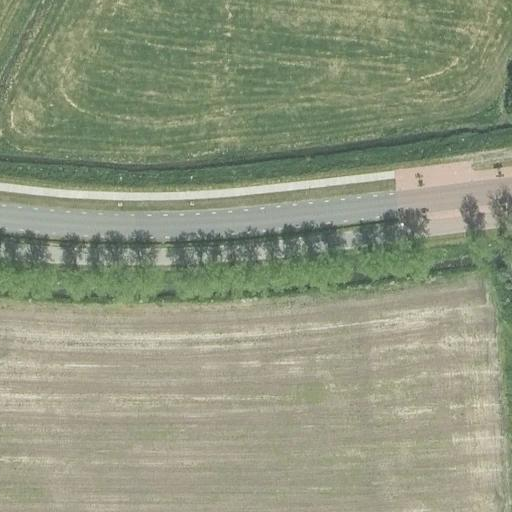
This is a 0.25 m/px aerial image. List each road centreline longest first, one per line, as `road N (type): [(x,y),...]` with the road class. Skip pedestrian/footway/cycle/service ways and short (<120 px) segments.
road 1 (unclassified): [(0,250),(192,256),(511,219)]
road 2 (primary): [(0,217),(187,226),(511,190)]
